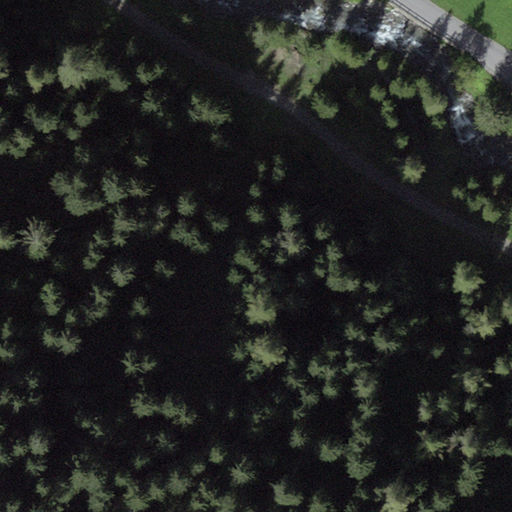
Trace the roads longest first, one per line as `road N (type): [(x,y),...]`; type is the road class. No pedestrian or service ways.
road 1 (track): [(110,0),(453,235),(511,260)]
road 2 (tertiary): [(407,0),(511,66)]
